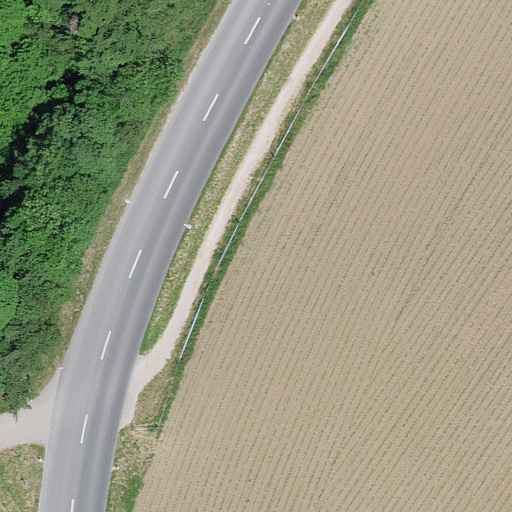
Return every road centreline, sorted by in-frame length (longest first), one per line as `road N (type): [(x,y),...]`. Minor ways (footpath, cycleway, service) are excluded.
road 1 (track): [(0,439),(162,413),(177,340),(212,261),(360,0)]
road 2 (tertiary): [(76,511),(84,423),(136,259),(269,0)]
